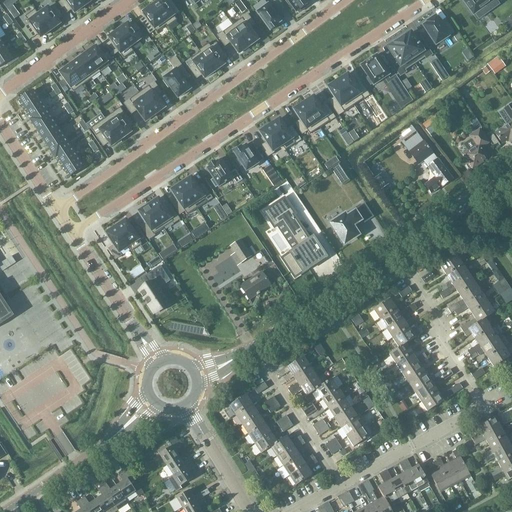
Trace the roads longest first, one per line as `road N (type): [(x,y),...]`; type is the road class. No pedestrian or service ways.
road 1 (residential): [(74,235),(430,0)]
road 2 (residential): [(348,0),(56,207)]
road 3 (tertiary): [(248,351),(511,175)]
road 4 (residential): [(342,485),(485,406)]
road 5 (residential): [(130,0),(0,95)]
road 6 (residential): [(485,406),(441,344),(439,319),(412,281)]
road 7 (residential): [(342,485),(268,371)]
road 8 (tertiary): [(4,511),(108,441)]
road 9 (residential): [(250,511),(186,404)]
